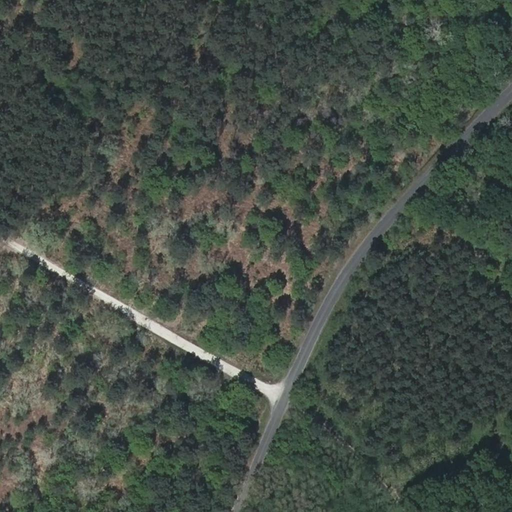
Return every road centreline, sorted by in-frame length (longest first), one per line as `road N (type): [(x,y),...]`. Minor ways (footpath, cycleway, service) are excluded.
road 1 (unclassified): [(239,511),(283,400),(353,261),(511,88)]
road 2 (track): [(400,511),(369,471),(283,400),(0,236)]
